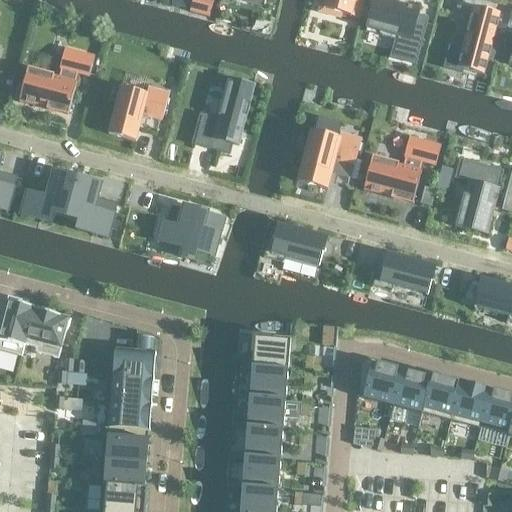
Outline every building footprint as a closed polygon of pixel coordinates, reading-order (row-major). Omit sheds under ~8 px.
[(193,0),(190,14),(209,19),(214,0),(193,0)] [(325,0),(323,10),(360,20),(365,4),(356,2),(356,0),(325,0)] [(381,0),(373,0),(366,30),(395,38),(389,59),(416,66),(429,19),(419,17),(420,10),(381,0)] [(449,47),(443,70),(462,74),(463,71),(484,76),(488,62),(496,64),(497,65),(503,45),(493,42),(500,15),(474,7),(462,50),(449,47)] [(28,71),(19,104),(69,116),(77,84),(75,83),(77,75),(89,79),(95,57),(65,50),(60,71),(62,72),(59,79),(28,71)] [(194,146),(230,156),(233,146),(239,148),(255,87),(229,79),(218,122),(201,117),(194,146)] [(121,89),(109,135),(136,143),(143,117),(162,122),(169,95),(148,89),(147,96),(121,89)] [(311,131),(297,183),(325,190),(330,175),(351,180),(361,140),(341,135),(340,139),(311,131)] [(373,159),(364,193),(372,195),(373,194),(413,204),(422,172),(419,171),(421,164),(436,168),(442,146),(410,138),(404,158),(406,159),(404,167),(373,159)] [(0,158),(0,211),(6,213),(9,214),(9,211),(11,204),(12,202),(14,192),(15,190),(13,190),(16,179),(0,174),(0,164),(2,158),(0,158)] [(463,196),(455,228),(488,237),(500,190),(499,190),(504,172),(462,161),(457,181),(468,183),(464,196),(463,196)] [(21,214),(20,216),(22,217),(37,221),(40,222),(50,225),(52,225),(53,223),(55,216),(67,219),(78,179),(53,172),(49,188),(31,183),(28,193),(27,193),(26,195),(23,205),(23,207),(21,214)] [(78,179),(67,219),(79,222),(77,230),(77,232),(79,233),(90,235),(92,236),(107,240),(109,240),(110,238),(112,231),(112,229),(115,219),(115,217),(114,216),(117,205),(98,201),(102,185),(78,179)] [(278,201),(238,190),(236,197),(234,206),(274,216),(276,208),(278,201)] [(161,223),(156,243),(183,250),(181,257),(181,259),(183,260),(194,263),(196,263),(196,261),(198,254),(215,258),(224,222),(207,218),(208,213),(183,206),(182,211),(172,209),(168,225),(161,223)] [(271,234),(264,259),(284,264),(285,259),(319,268),(322,257),(331,260),(335,248),(325,246),(327,239),(279,226),(276,236),(271,234)] [(379,263),(372,288),(392,293),(394,288),(428,297),(435,268),(387,255),(385,265),(379,263)] [(470,281),(463,305),(474,308),(474,309),(508,318),(507,324),(511,325),(511,288),(482,281),(481,284),(470,281)] [(25,346),(34,311),(35,309),(21,306),(22,301),(8,298),(5,311),(0,330),(0,352),(22,358),(25,346)] [(61,318),(34,311),(25,346),(36,349),(35,354),(59,360),(69,320),(61,318)] [(111,350),(109,377),(154,381),(156,354),(154,354),(155,340),(136,339),(135,352),(111,350)] [(240,363),(239,369),(252,370),(288,374),(291,342),(255,339),(253,364),(240,363)] [(306,358),(305,370),(313,371),(314,358),(306,358)] [(359,379),(357,398),(393,407),(402,373),(404,374),(405,369),(374,361),(374,360),(373,360),(372,360),(371,360),(370,360),(369,360),(368,360),(367,361),(366,361),(365,361),(364,362),(363,363),(362,364),(361,365),(361,366),(360,368),(371,371),(369,377),(368,382),(359,379)] [(77,362),(75,374),(84,375),(85,363),(77,362)] [(237,393),(236,399),(250,401),(286,404),(288,374),(252,370),(250,394),(237,393)] [(393,407),(390,421),(418,429),(422,415),(432,376),(415,371),(413,376),(404,374),(402,373),(393,407)] [(59,373),(57,385),(66,386),(67,374),(59,373)] [(305,375),(304,387),(312,388),(313,375),(305,375)] [(432,376),(422,415),(423,415),(451,423),(462,384),(461,384),(432,376)] [(109,377),(106,403),(152,407),(154,381),(109,377)] [(462,384),(451,423),(455,424),(481,431),(482,426),(491,392),(490,392),(462,384)] [(511,397),(491,392),(482,426),(501,431),(509,433),(511,423),(511,397)] [(56,399),(55,411),(63,412),(64,399),(56,399)] [(234,423),(234,430),(247,431),(283,434),(286,404),(250,401),(248,424),(234,423)] [(106,403),(103,439),(148,443),(148,442),(148,433),(149,433),(152,407),(106,403)] [(302,404),(301,417),(309,417),(310,405),(302,404)] [(232,453),(232,459),(245,460),(281,463),(283,434),(247,431),(245,454),(232,453)] [(300,434),(299,447),(307,447),(308,435),(300,434)] [(103,439),(102,463),(147,467),(149,442),(148,442),(148,443),(103,439)] [(377,440),(373,451),(381,453),(384,442),(377,440)] [(52,446),(51,459),(59,459),(60,447),(52,446)] [(401,447),(401,455),(413,456),(414,448),(401,447)] [(432,449),(431,458),(443,459),(444,450),(432,449)] [(462,452),(461,460),(474,461),(475,453),(462,452)] [(51,459),(50,471),(58,471),(59,459),(51,459)] [(230,483),(229,489),(242,490),(278,493),(281,463),(245,460),(243,484),(230,483)] [(102,463),(100,486),(102,486),(102,487),(145,490),(147,467),(102,463)] [(297,464),(296,477),(305,477),(305,465),(297,464)] [(493,469),(490,480),(498,483),(501,471),(493,469)] [(501,471),(498,483),(505,485),(508,473),(501,471)] [(102,487),(100,511),(145,511),(147,490),(145,490),(102,487)] [(276,511),(278,493),(242,490),(240,511),(276,511)] [(295,494),(294,507),(302,507),(303,495),(295,494)] [(484,495),(483,507),(491,508),(492,496),(484,495)] [(48,496),(47,508),(55,509),(56,497),(48,496)]
